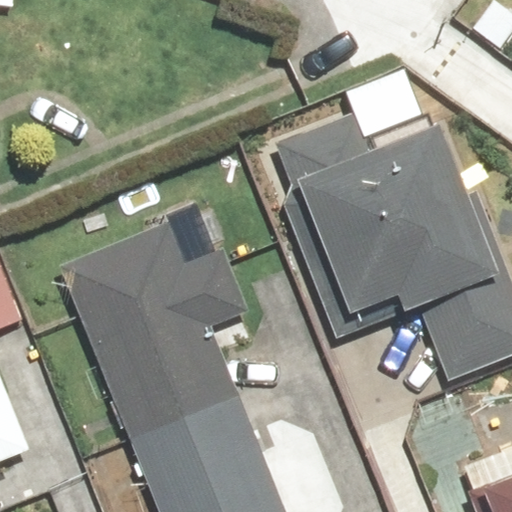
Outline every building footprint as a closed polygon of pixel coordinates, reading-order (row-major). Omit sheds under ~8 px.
[(352,117),(271,151),(341,317),(384,299),(393,321),(411,314),(441,385),(511,355),(511,305),(467,199),(457,204),(425,127),(367,151),(352,117)] [(159,230),(55,273),(153,511),(278,511),(202,327),(244,310),(219,250),(175,268),(159,230)] [(0,277),(0,330),(18,324),(0,277)] [(0,404),(0,467),(22,458),(0,404)] [(511,511),(511,437),(485,447),(472,414),(403,439),(430,511),(511,511)]
